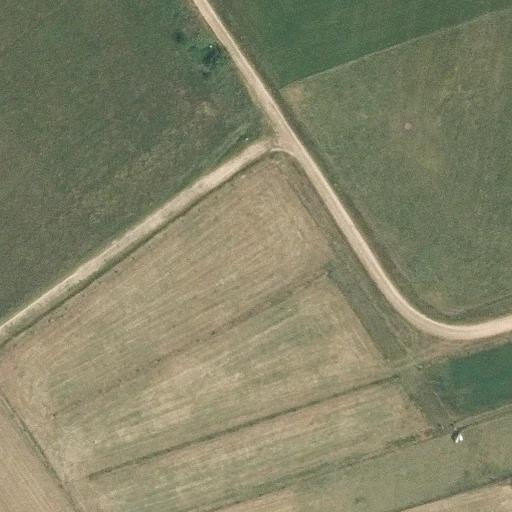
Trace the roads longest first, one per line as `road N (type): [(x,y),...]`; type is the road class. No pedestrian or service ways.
road 1 (track): [(282,130),(0,336)]
road 2 (track): [(282,130),(386,292),(416,325),(448,335),(511,322)]
road 3 (track): [(197,0),(282,130)]
